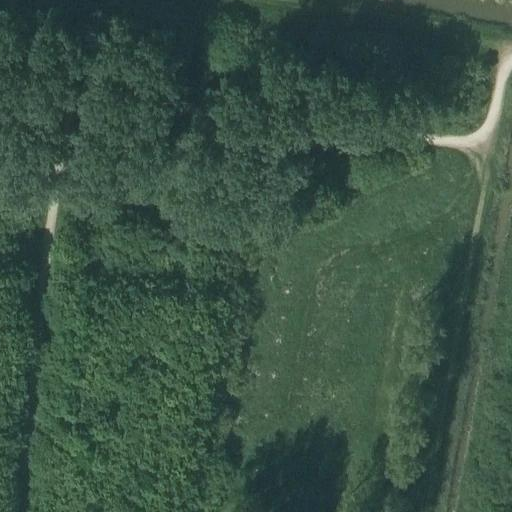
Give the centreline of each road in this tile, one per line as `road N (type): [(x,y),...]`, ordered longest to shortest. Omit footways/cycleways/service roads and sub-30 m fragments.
road 1 (track): [(0,76),(371,136),(462,143),(483,137)]
road 2 (track): [(17,511),(68,88)]
road 3 (unknown): [(483,137),(425,511)]
road 4 (unknown): [(511,53),(171,0)]
